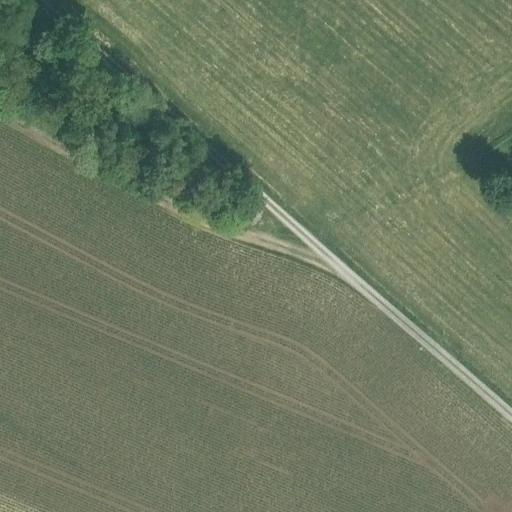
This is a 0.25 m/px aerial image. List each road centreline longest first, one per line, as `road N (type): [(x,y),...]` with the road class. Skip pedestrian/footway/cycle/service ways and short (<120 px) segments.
road 1 (unclassified): [(33,0),(511,414)]
road 2 (track): [(0,103),(226,225),(328,257)]
